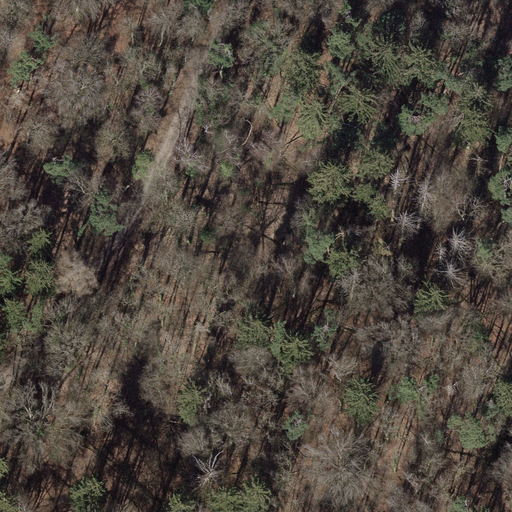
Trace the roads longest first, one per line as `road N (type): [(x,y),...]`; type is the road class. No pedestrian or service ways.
road 1 (track): [(0,395),(154,200),(242,0)]
road 2 (track): [(154,200),(46,106)]
